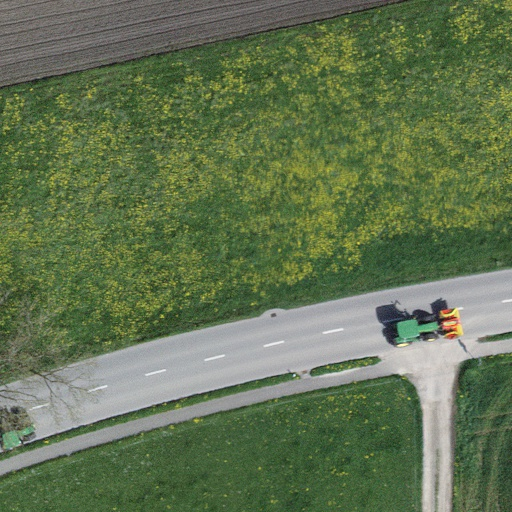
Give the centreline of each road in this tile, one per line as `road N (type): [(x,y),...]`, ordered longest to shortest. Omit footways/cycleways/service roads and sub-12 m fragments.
road 1 (secondary): [(511,301),(213,357),(0,419)]
road 2 (track): [(439,312),(439,511)]
